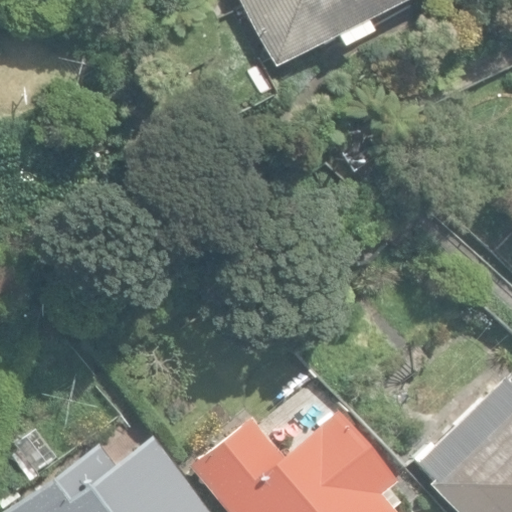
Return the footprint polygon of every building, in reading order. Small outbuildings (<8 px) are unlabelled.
[(236,0),(269,66),(332,34),(338,46),(367,31),(361,19),(398,0),(236,0)] [(428,484),(455,511),(511,511),(511,383),(502,374),(413,461),(431,480),(428,484)] [(186,464),(224,511),(388,511),(372,491),(387,479),(333,411),(278,455),(247,416),(186,464)] [(14,443),(32,469),(54,454),(36,428),(14,443)] [(0,510),(0,511),(202,511),(148,437),(110,464),(95,443),(0,510)]
